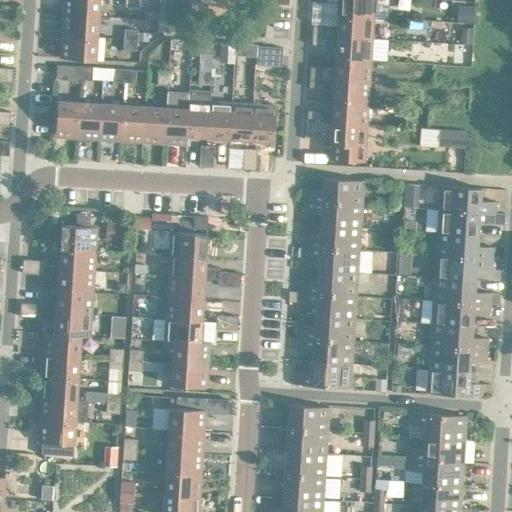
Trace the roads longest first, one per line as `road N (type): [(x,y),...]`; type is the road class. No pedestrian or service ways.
road 1 (residential): [(496,395),(242,380)]
road 2 (unclassified): [(14,163),(256,181)]
road 3 (unclassified): [(256,181),(242,380)]
road 4 (residential): [(256,181),(284,162),(291,0)]
road 5 (residential): [(14,163),(21,0)]
road 6 (residential): [(0,347),(7,198)]
road 7 (unclassified): [(242,380),(234,511)]
road 8 (residential): [(502,301),(510,170)]
